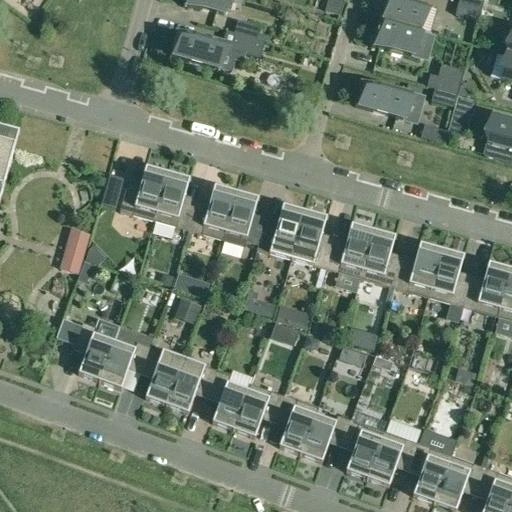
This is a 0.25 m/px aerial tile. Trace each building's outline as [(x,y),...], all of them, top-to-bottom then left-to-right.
[(223,17),(228,0),(185,0),(183,9),(202,11),(223,17)] [(459,0),(458,5),(481,11),(484,0),(459,0)] [(378,22),(418,33),(425,9),(404,3),(384,1),(378,22)] [(458,5),(455,17),(478,24),(481,11),(458,5)] [(411,58),(418,33),(378,22),(371,50),(390,52),(411,58)] [(233,36),(257,42),(260,30),(237,23),(233,36)] [(169,58),(218,72),(225,47),(194,38),(175,36),(169,58)] [(233,36),(229,52),(260,61),(264,44),(257,42),(233,36)] [(511,59),(508,59),(501,83),(511,85),(511,59)] [(441,67),(437,79),(460,86),(464,74),(441,67)] [(426,90),(434,92),(457,98),(460,86),(437,79),(430,77),(426,90)] [(354,109),(403,122),(410,97),(380,88),(361,86),(354,109)] [(434,92),(430,104),(454,110),(457,98),(434,92)] [(453,113),(447,134),(446,136),(465,141),(471,117),(453,113)] [(511,126),(493,122),(486,147),(511,154),(511,126)] [(420,140),(443,147),(446,136),(447,134),(424,128),(420,140)] [(0,129),(0,200),(19,134),(0,129)] [(153,225),(167,176),(145,170),(139,191),(128,187),(129,184),(128,183),(119,215),(153,225)] [(189,182),(167,176),(153,225),(188,235),(196,207),(183,203),(189,182)] [(208,210),(196,207),(188,235),(223,244),(225,236),(237,196),(214,189),(208,210)] [(244,245),(257,249),(264,225),(252,222),(258,201),(237,196),(223,244),(243,250),(244,245)] [(256,253),(290,263),(304,215),(282,208),(276,229),(264,225),(257,249),(256,253)] [(326,221),(304,215),(290,263),(325,273),(333,245),(320,241),(326,221)] [(325,273),(359,282),(373,234),(351,228),(345,248),(333,245),(325,273)] [(60,272),(77,277),(88,237),(72,233),(60,272)] [(395,240),(373,234),(359,282),(393,292),(401,264),(389,260),(395,240)] [(393,292),(427,302),(441,253),(419,247),(414,267),(401,264),(393,292)] [(97,270),(104,264),(92,251),(88,255),(84,265),(97,270)] [(463,259),(441,253),(427,302),(462,311),(464,306),(470,283),(457,280),(463,259)] [(478,307),(497,313),(509,272),(488,266),(482,287),(470,283),(464,306),(477,310),(478,307)] [(511,272),(509,272),(497,313),(495,320),(511,325),(511,272)] [(174,310),(194,318),(197,308),(177,301),(174,310)] [(75,348),(81,330),(63,323),(56,341),(75,348)] [(98,385),(114,345),(93,338),(96,331),(82,327),(73,353),(75,349),(86,354),(78,377),(98,385)] [(328,340),(337,342),(340,332),(331,330),(328,340)] [(366,353),(371,337),(349,331),(345,347),(366,353)] [(114,345),(98,385),(120,393),(129,369),(140,373),(149,351),(116,339),(114,345)] [(347,366),(352,353),(342,350),(338,363),(347,366)] [(149,351),(140,373),(153,378),(145,402),(164,409),(179,369),(160,362),(163,356),(149,351)] [(182,362),(179,369),(164,409),(187,417),(196,394),(207,398),(216,375),(217,374),(182,362)] [(231,433),(247,394),(227,386),(229,380),(216,375),(207,398),(220,402),(211,426),(231,433)] [(247,394),(231,433),(254,442),(263,418),(274,422),(283,400),(270,395),(250,387),(247,394)] [(283,400),(274,422),(287,427),(278,451),(300,458),(315,419),(318,411),(283,399),(283,400)] [(341,446),(350,424),(337,419),(334,426),(315,419),(300,458),(321,466),(330,442),(341,446)] [(350,423),(350,424),(341,446),(354,451),(345,475),(366,483),(385,436),(350,423)] [(409,471),(418,448),(385,436),(366,483),(388,490),(397,467),(409,471)] [(418,448),(409,471),(421,476),(412,499),(433,507),(452,460),(418,448)] [(452,460),(433,507),(446,511),(455,511),(464,491),(476,495),(485,472),(452,460)] [(507,511),(511,500),(511,481),(485,472),(476,495),(488,500),(483,511),(507,511)]
